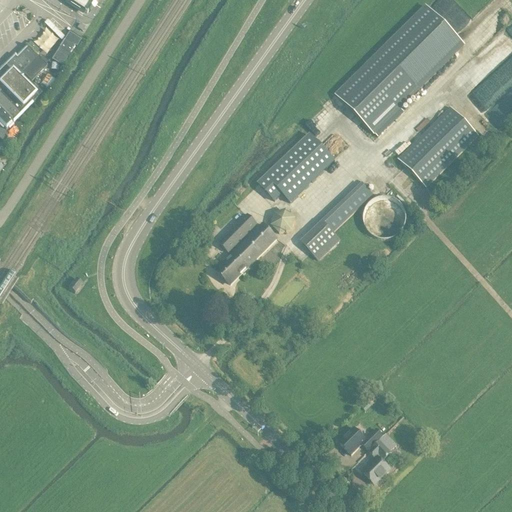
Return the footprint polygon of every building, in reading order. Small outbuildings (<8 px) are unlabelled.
[(64,0),(87,14),(91,7),(93,9),(96,5),(94,4),(96,0),(64,0)] [(400,112),(465,48),(457,40),(427,11),(337,100),(367,130),(379,141),(404,116),(400,112)] [(81,41),(49,23),(30,43),(61,70),(81,41)] [(450,109),(398,161),(426,189),(479,137),(450,109)] [(309,137),(267,180),(292,205),(334,162),(309,137)] [(342,239),(336,231),(373,196),(362,185),(322,223),(324,225),(302,245),(318,262),(342,239)] [(409,227),(409,223),(409,219),(407,214),(405,210),(402,206),(398,203),(394,201),(390,199),(385,199),(380,199),(376,201),(372,203),(368,206),(365,210),(363,214),(361,219),(361,223),(361,227),(363,231),(365,236),(368,240),(371,243),(376,245),(380,246),(385,247),(390,246),(394,245),(398,243),(402,240),(405,236),(407,231),(409,227)] [(222,241),(232,251),(261,223),(260,223),(251,214),(251,213),(222,241)] [(275,216),(272,227),(280,235),(292,232),(295,221),(286,213),(275,216)] [(263,226),(215,272),(229,287),(277,241),(263,226)] [(76,281),(68,290),(75,295),(82,286),(76,281)] [(383,438),(376,431),(366,442),(354,430),(339,444),(351,457),(362,446),(368,453),(378,443),(383,438)] [(394,450),(383,438),(385,436),(383,438),(378,443),(368,453),(376,460),(362,474),(375,486),(390,471),(381,463),(390,455),(389,454),(394,450)]
